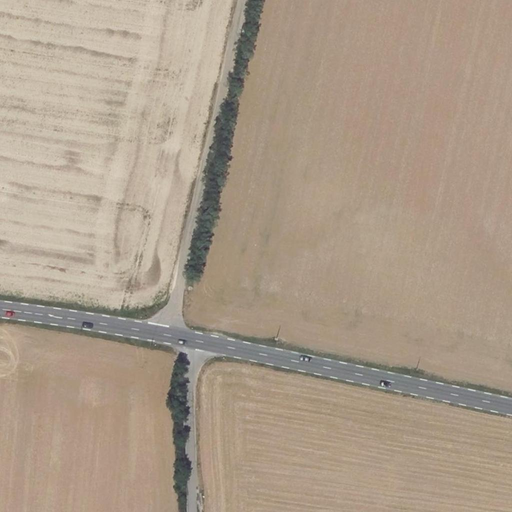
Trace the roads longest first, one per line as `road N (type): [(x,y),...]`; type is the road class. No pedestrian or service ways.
road 1 (unclassified): [(245,0),(167,336)]
road 2 (secondary): [(511,407),(195,340)]
road 3 (unclassified): [(192,511),(195,340)]
road 4 (secondary): [(167,336),(0,312)]
